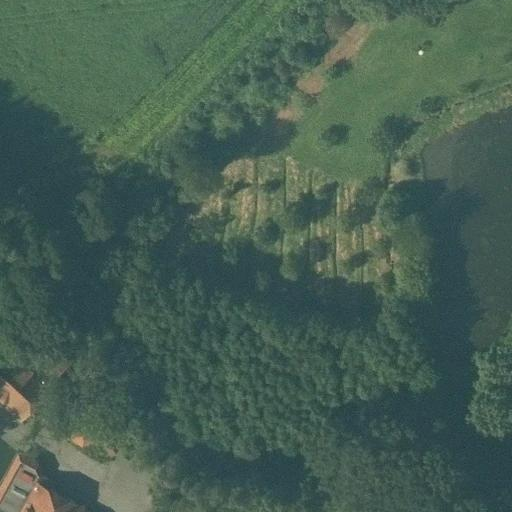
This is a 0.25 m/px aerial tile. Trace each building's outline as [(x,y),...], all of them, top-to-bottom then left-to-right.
[(31,366),(0,337),(0,395),(20,413),(48,382),(31,366)] [(52,343),(31,366),(48,382),(69,359),(52,343)] [(84,404),(72,407),(65,420),(69,432),(81,438),(94,435),(100,423),(96,410),(84,404)] [(18,453),(0,487),(0,511),(15,511),(33,479),(34,479),(38,470),(33,461),(18,453)] [(33,479),(15,511),(83,511),(75,508),(78,503),(34,479),(33,479)]
